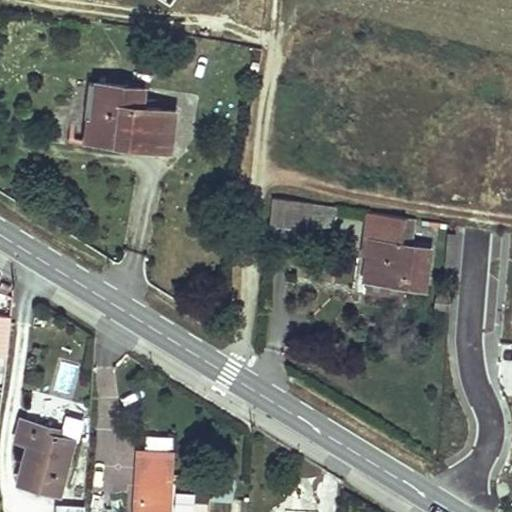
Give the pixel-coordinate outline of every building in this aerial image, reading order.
[(124,86),(89,81),(82,139),(128,145),(171,150),(175,110),(140,106),(121,104),(124,86)] [(143,88),(124,86),(121,104),(140,106),(143,88)] [(270,226),(293,228),(297,201),(273,197),(270,226)] [(316,204),(297,201),(293,228),(313,229),(316,204)] [(337,207),(316,204),(313,229),(329,229),(334,225),(337,207)] [(405,225),(369,219),(365,239),(371,240),(365,281),(400,286),(425,289),(431,249),(403,244),(405,225)] [(445,245),(444,269),(452,270),(454,246),(445,245)] [(434,297),(433,311),(449,312),(450,298),(434,297)] [(27,444),(18,482),(59,493),(74,439),(50,433),(51,426),(34,422),(20,417),(14,439),(27,444)] [(165,511),(166,509),(166,488),(166,468),(166,453),(145,452),(143,469),(142,489),(141,507),(140,511),(165,511)]
